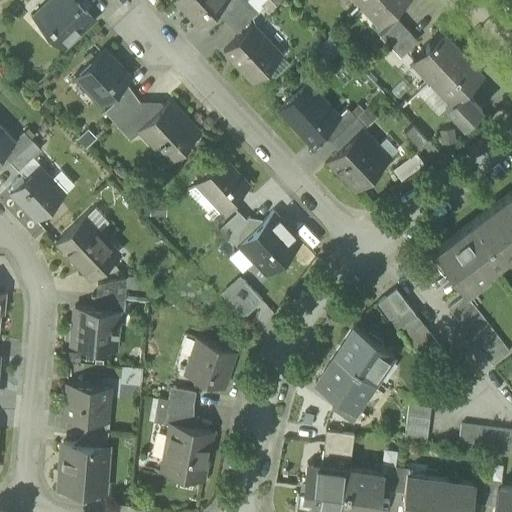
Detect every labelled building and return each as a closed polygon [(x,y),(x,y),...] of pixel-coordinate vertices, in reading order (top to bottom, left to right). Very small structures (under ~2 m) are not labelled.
[(61,46),(62,47),(93,18),(76,1),(75,0),(51,0),(33,17),(35,18),(39,14),(65,42),(61,46)] [(176,0),(200,25),(217,8),(225,0),(176,0)] [(225,0),(217,8),(227,18),(246,0),(245,0),(225,0)] [(257,12),(246,0),(227,18),(238,30),(257,12)] [(403,0),(362,0),(380,20),(381,21),(391,11),(403,0)] [(373,27),(381,35),(398,19),(391,11),(381,21),(380,20),(373,27)] [(35,18),(61,46),(65,42),(39,14),(35,18)] [(381,35),(390,45),(408,29),(398,19),(381,35)] [(224,50),(253,81),(282,55),(252,23),(224,50)] [(418,40),(408,29),(390,45),(400,56),(418,40)] [(413,57),(432,77),(461,50),(442,30),(413,57)] [(75,76),(101,103),(119,87),(124,82),(131,76),(104,48),(75,76)] [(432,77),(452,99),(464,88),(482,72),(461,50),(432,77)] [(278,108),(310,143),(328,126),(339,116),(338,115),(306,81),(305,82),(310,87),(298,99),(293,93),(278,108)] [(140,100),(124,82),(119,87),(125,93),(135,104),(138,102),(140,100)] [(305,82),(293,93),(298,99),(310,87),(305,82)] [(445,105),(454,115),(473,97),(464,88),(452,99),(445,105)] [(106,111),(116,122),(135,104),(125,93),(106,111)] [(481,106),(473,97),(454,115),(462,123),(481,106)] [(161,141),(174,155),(199,132),(169,100),(152,116),(139,128),(140,129),(156,146),(161,141)] [(138,102),(135,104),(116,122),(131,138),(140,129),(139,128),(152,116),(138,102)] [(328,126),(336,135),(355,117),(346,107),(338,115),(339,116),(328,126)] [(364,127),(355,117),(336,135),(344,144),(361,128),(362,129),(364,127)] [(0,154),(2,152),(17,139),(15,138),(0,121),(0,154)] [(403,131),(419,148),(428,140),(412,123),(403,131)] [(385,138),(377,145),(362,129),(361,128),(344,144),(327,160),(354,189),(389,156),(396,150),(385,138)] [(2,152),(10,161),(33,140),(24,130),(15,138),(17,139),(2,152)] [(41,148),(33,140),(10,161),(19,170),(41,148)] [(196,181),(222,209),(249,185),(223,157),(196,181)] [(10,191),(37,219),(64,193),(38,165),(10,191)] [(185,190),(208,214),(214,208),(191,184),(185,190)] [(511,190),(490,207),(511,235),(511,190)] [(505,258),(511,253),(511,235),(490,207),(431,252),(443,267),(448,263),(465,286),(487,269),(485,266),(501,254),(505,258)] [(221,227),(229,236),(246,220),(238,211),(221,227)] [(239,244),(266,272),(300,240),(273,211),(254,228),(239,243),(239,244)] [(57,241),(92,277),(119,251),(84,215),(57,241)] [(254,228),(246,220),(229,236),(238,246),(239,244),(239,243),(254,228)] [(97,282),(96,295),(124,297),(126,276),(97,282)] [(226,298),(243,316),(262,298),(244,280),(226,298)] [(386,294),(400,313),(410,306),(395,286),(386,294)] [(448,306),(455,316),(473,303),(466,293),(448,306)] [(389,322),(391,320),(400,313),(386,294),(374,302),(389,322)] [(123,311),(124,297),(96,295),(95,307),(113,308),(112,310),(123,311)] [(455,316),(463,325),(480,312),(473,303),(455,316)] [(71,344),(115,348),(117,323),(111,322),(112,310),(113,308),(95,307),(75,305),(71,344)] [(398,330),(399,329),(417,315),(410,306),(400,313),(391,320),(398,330)] [(463,325),(470,335),(487,322),(480,312),(463,325)] [(399,329),(407,339),(425,325),(417,315),(399,329)] [(470,335),(477,344),(494,331),(487,322),(470,335)] [(353,324),(334,352),(374,379),(393,351),(353,324)] [(407,339),(414,348),(432,335),(425,325),(407,339)] [(477,344),(484,354),(502,341),(494,331),(477,344)] [(414,348),(421,358),(439,344),(432,335),(414,348)] [(185,373),(223,386),(235,350),(197,337),(185,373)] [(509,350),(502,341),(484,354),(492,364),(509,350)] [(446,354),(439,344),(421,358),(428,367),(446,354)] [(355,406),(374,379),(334,352),(315,380),(339,397),(354,407),(355,406)] [(110,395),(136,395),(137,364),(122,364),(122,378),(111,377),(110,395)] [(425,368),(423,380),(445,383),(447,371),(425,368)] [(423,380),(422,392),(444,395),(445,383),(423,380)] [(85,418),(105,420),(105,419),(107,397),(102,397),(103,384),(68,381),(65,417),(85,418)] [(171,386),(168,398),(192,402),(194,390),(171,386)] [(422,392),(420,404),(430,405),(442,407),(444,395),(422,392)] [(187,424),(189,414),(166,410),(168,398),(158,396),(153,420),(170,423),(170,421),(187,424)] [(332,407),(352,421),(360,409),(355,406),(354,407),(339,397),(332,407)] [(190,414),(192,402),(168,398),(166,410),(189,414),(190,414)] [(408,402),(407,414),(429,417),(430,405),(420,404),(408,402)] [(407,414),(405,426),(427,429),(429,417),(407,414)] [(85,418),(84,431),(108,432),(109,419),(105,419),(105,420),(85,418)] [(161,470),(203,478),(212,429),(187,424),(170,421),(170,423),(161,470)] [(457,445),(469,446),(472,424),(460,423),(457,445)] [(469,446),(481,448),(484,426),(472,424),(469,446)] [(426,441),(427,429),(405,426),(404,438),(426,441)] [(496,427),(484,426),(481,448),(493,449),(496,427)] [(508,429),(496,427),(493,449),(505,451),(508,429)] [(322,451),(350,455),(354,431),(325,428),(322,451)] [(107,444),(108,432),(84,431),(83,442),(107,444)] [(60,481),(63,441),(60,440),(56,486),(106,491),(110,446),(107,446),(102,445),(101,459),(106,459),(104,484),(60,481)] [(60,481),(104,484),(106,459),(101,459),(102,445),(107,446),(107,444),(83,442),(63,441),(60,481)] [(382,446),(381,461),(394,462),(395,447),(382,446)] [(322,451),(321,463),(349,467),(350,455),(322,451)] [(308,510),(323,511),(342,511),(349,467),(321,463),(307,461),(304,480),(312,481),(311,491),(308,510)] [(381,487),(392,489),(395,465),(382,464),(381,471),(383,471),(381,487)] [(409,467),(395,465),(392,489),(404,490),(406,472),(408,473),(409,467)] [(381,471),(349,467),(342,511),(377,511),(381,487),(383,471),(381,471)] [(469,511),(471,500),(474,482),(472,482),(408,473),(406,472),(404,490),(400,511),(469,511)] [(471,500),(483,502),(486,478),(473,476),(472,482),(474,482),(471,500)] [(500,480),(486,478),(483,502),(495,503),(497,485),(499,485),(500,480)] [(304,480),(303,490),(311,491),(312,481),(304,480)] [(493,511),(511,511),(511,486),(499,485),(497,485),(495,503),(493,511)] [(294,508),(308,510),(311,491),(303,490),(297,489),(294,508)]
